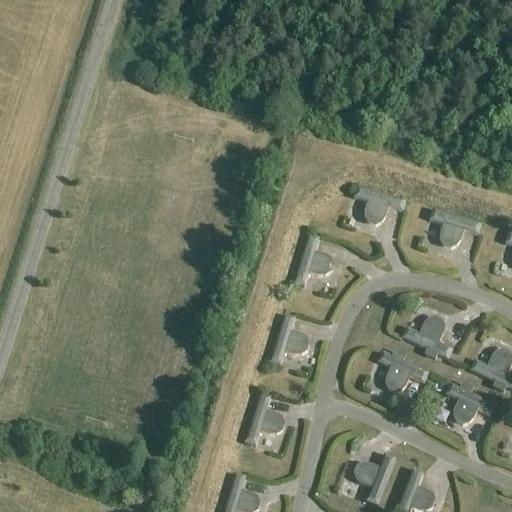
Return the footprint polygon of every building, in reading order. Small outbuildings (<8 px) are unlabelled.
[(401,214),(404,202),(355,187),(352,199),(366,204),(363,214),(363,221),(366,227),(374,229),(379,226),(383,221),(386,210),(401,214)] [(476,237),(480,225),(431,210),(428,222),(442,226),(439,237),(439,244),(442,249),(450,252),(455,249),(459,243),(462,233),(476,237)] [(330,235),(350,238),(354,217),(334,213),(330,235)] [(511,234),(507,233),(503,246),(511,248),(511,234)] [(317,241),(305,238),(291,287),(303,290),(307,276),(317,279),(325,279),(330,275),(332,268),(330,263),(324,259),(313,256),(317,241)] [(292,321),(280,318),(266,367),(279,370),(283,356),(293,358),(300,358),(306,355),(308,347),(305,342),(299,339),(289,335),(292,321)] [(405,331),(399,342),(445,365),(451,353),(437,347),(442,337),(443,330),(441,324),(434,320),(428,322),(423,327),(418,337),(405,331)] [(423,385),(428,373),(381,352),(376,364),(390,370),(385,380),(385,387),(387,393),(394,396),(399,395),(404,389),(409,379),(423,385)] [(472,363),(467,375),(511,397),(511,382),(505,379),(509,369),(510,362),(508,356),(501,353),(496,354),(491,359),(486,370),(472,363)] [(490,417),(495,405),(449,384),(444,396),(457,402),(453,412),(452,419),(454,425),(462,428),(467,426),(472,421),(476,411),(490,417)] [(268,400),(256,397),(242,446),(254,449),(258,435),(268,437),(276,437),(281,434),(283,427),(281,421),(275,418),(264,415),(268,400)] [(440,438),(444,410),(423,407),(419,436),(440,438)] [(365,502),(377,506),(395,458),(383,454),(378,468),(368,464),(360,464),(355,466),(352,474),(354,479),(360,483),(370,487),(365,502)] [(423,474),(411,470),(393,511),(407,511),(409,508),(419,511),(423,511),(427,511),(432,510),(435,502),(433,497),(428,493),(417,488),(423,474)] [(341,501),(346,476),(322,472),(318,496),(341,501)] [(244,480),(232,476),(221,511),(258,511),(260,506),(257,501),(251,497),(240,494),(244,480)] [(220,511),(222,504),(211,501),(207,511),(220,511)]
